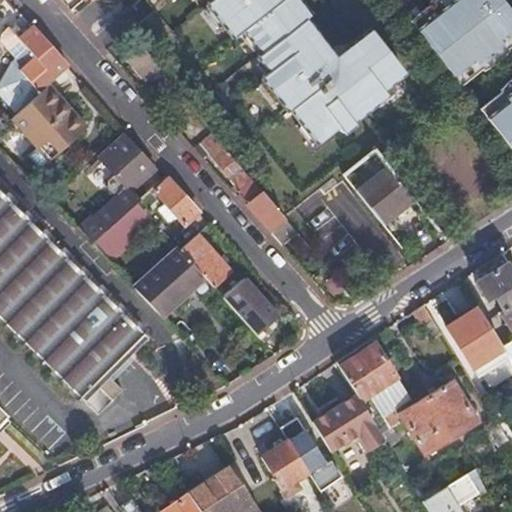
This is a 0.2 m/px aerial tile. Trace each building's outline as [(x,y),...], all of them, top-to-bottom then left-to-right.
[(206,6),(220,23),(233,39),(243,32),(262,54),(257,59),(268,72),(262,77),(261,78),(288,113),(290,111),(317,145),(334,131),(338,137),(351,127),(349,125),(370,108),(366,103),(403,74),(370,32),(335,59),(305,21),(308,18),(294,0),(209,0),(211,2),(206,6)] [(451,0),(414,30),(459,87),(481,70),(482,72),(487,69),(493,65),(498,61),(503,57),(508,52),(506,50),(511,45),(511,13),(501,0),(451,0)] [(16,113),(37,93),(46,86),(67,67),(31,27),(22,34),(10,21),(6,25),(8,27),(0,34),(0,40),(14,56),(0,80),(0,94),(6,102),(14,110),(16,113)] [(140,47),(119,66),(137,86),(146,79),(148,81),(160,71),(140,47)] [(16,113),(11,116),(38,147),(47,140),(58,152),(84,129),(46,86),(37,93),(16,113)] [(511,88),(502,97),(505,101),(484,118),(511,153),(511,88)] [(0,116),(3,120),(14,110),(6,102),(0,107),(0,116)] [(185,103),(176,112),(182,119),(191,110),(185,103)] [(136,203),(138,202),(128,191),(153,169),(122,136),(98,158),(114,175),(107,181),(107,188),(115,197),(93,218),(105,231),(136,203)] [(47,140),(38,147),(50,160),(58,152),(47,140)] [(254,216),(268,232),(269,232),(283,220),(220,144),(211,152),(219,160),(215,163),(233,186),(230,189),(234,193),(236,191),(256,215),(254,216)] [(202,159),(210,168),(215,163),(219,160),(211,152),(207,156),(202,159)] [(354,191),(382,226),(412,201),(384,167),(354,191)] [(174,215),(183,225),(197,212),(167,179),(153,191),(166,206),(162,209),(170,218),(174,215)] [(0,316),(99,413),(122,388),(106,372),(144,332),(0,190),(0,316)] [(136,203),(147,216),(153,211),(149,207),(156,200),(148,192),(138,202),(136,203)] [(147,216),(136,203),(105,231),(91,244),(106,260),(150,220),(147,216)] [(283,220),(269,232),(278,243),(292,231),(283,220)] [(203,279),(211,288),(229,272),(196,235),(178,251),(203,279)] [(160,317),(203,279),(178,251),(177,250),(133,289),(160,317)] [(511,270),(507,263),(475,284),(487,303),(494,299),(502,312),(499,314),(511,333),(511,270)] [(324,288),(333,299),(342,292),(333,280),(324,288)] [(221,299),(253,335),(259,330),(275,317),(250,290),(249,291),(240,281),(221,299)] [(412,313),(421,327),(432,320),(423,306),(412,313)] [(474,375),(506,356),(498,343),(496,344),(474,309),(458,319),(463,328),(450,336),(474,375)] [(463,328),(458,319),(445,327),(450,336),(463,328)] [(421,328),(430,342),(441,334),(433,321),(421,328)] [(253,335),(258,340),(263,335),(259,330),(253,335)] [(372,339),(336,363),(355,393),(380,435),(382,434),(390,446),(399,440),(392,428),(399,424),(391,411),(409,400),(372,339)] [(471,414),(466,407),(451,382),(398,415),(424,457),(481,421),(475,411),(471,414)] [(355,393),(311,423),(329,453),(357,434),(369,451),(385,442),(380,435),(355,393)] [(470,404),(466,407),(471,414),(475,411),(470,404)] [(279,428),(287,441),(308,474),(331,511),(334,511),(340,509),(325,487),(339,478),(329,462),(325,465),(295,418),(289,422),(279,428)] [(511,459),(511,448),(498,426),(488,432),(507,463),(511,459)] [(272,483),(274,481),(280,491),(285,499),(299,489),(295,482),(308,474),(287,441),(284,443),(279,439),(272,443),(273,449),(260,458),(273,479),(271,480),(272,483)] [(257,511),(251,502),(229,468),(187,494),(198,511),(257,511)] [(425,500),(423,502),(428,511),(459,511),(457,508),(484,490),(474,471),(454,484),(457,488),(428,506),(425,500)] [(442,491),(425,500),(428,506),(457,488),(454,484),(442,491)] [(196,511),(197,511),(185,495),(159,511),(196,511)] [(140,511),(131,498),(118,507),(121,511),(140,511)]
